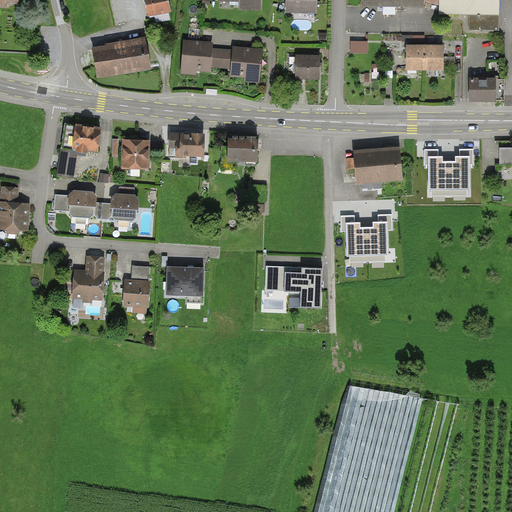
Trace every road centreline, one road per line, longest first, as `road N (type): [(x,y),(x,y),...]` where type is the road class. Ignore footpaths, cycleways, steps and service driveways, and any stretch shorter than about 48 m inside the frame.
road 1 (secondary): [(65,97),(335,122)]
road 2 (unclassified): [(335,122),(333,328)]
road 3 (residential): [(40,239),(217,253)]
road 4 (secondary): [(335,122),(511,121)]
road 5 (residential): [(55,96),(40,239)]
road 6 (residential): [(335,122),(339,0)]
